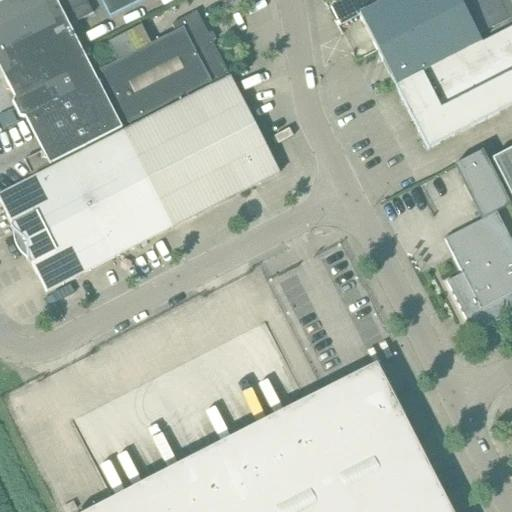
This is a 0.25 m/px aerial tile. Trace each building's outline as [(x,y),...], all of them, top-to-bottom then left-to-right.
[(12,103),(15,111),(92,73),(54,0),(6,0),(5,1),(0,3),(0,70),(14,98),(12,103)] [(86,0),(58,0),(71,25),(93,13),(86,0)] [(99,0),(109,18),(145,0),(99,0)] [(348,0),(357,17),(358,16),(371,9),(390,0),(348,0)] [(390,0),(371,9),(358,16),(375,49),(377,52),(409,35),(462,8),(459,1),(458,0),(390,0)] [(511,0),(461,0),(459,1),(462,8),(477,37),(511,19),(511,0)] [(409,35),(377,52),(395,87),(481,44),(477,37),(462,8),(409,35)] [(128,126),(228,75),(196,13),(171,25),(175,32),(150,45),(141,26),(107,44),(109,48),(93,56),(128,126)] [(511,28),(481,44),(395,87),(427,150),(511,106),(511,28)] [(15,111),(19,118),(25,120),(42,153),(24,162),(31,175),(121,129),(92,73),(15,111)] [(230,78),(112,138),(161,235),(279,174),(230,78)] [(112,259),(161,235),(112,138),(63,163),(112,259)] [(511,149),(492,160),(511,199),(511,149)] [(481,221),(444,240),(462,274),(446,283),(467,324),(470,322),(476,332),(511,313),(511,244),(496,213),(509,206),(482,152),(454,167),(481,221)] [(112,259),(63,163),(0,195),(0,204),(11,226),(9,227),(12,232),(13,233),(13,237),(13,242),(15,246),(17,250),(19,254),(23,257),(26,259),(27,261),(29,266),(31,265),(45,293),(112,259)] [(106,503),(88,511),(450,511),(427,467),(412,438),(431,428),(413,392),(396,401),(387,382),(385,384),(376,366),(323,393),(304,402),(303,403),(113,500),(112,500),(106,503)]
